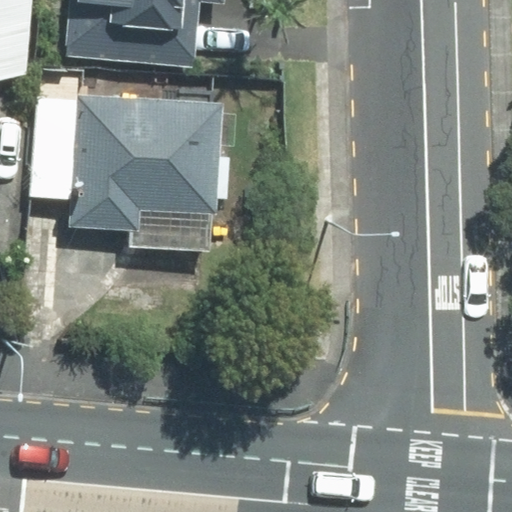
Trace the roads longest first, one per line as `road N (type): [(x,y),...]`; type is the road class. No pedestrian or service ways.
road 1 (residential): [(418,0),(434,511)]
road 2 (primary): [(0,476),(382,511)]
